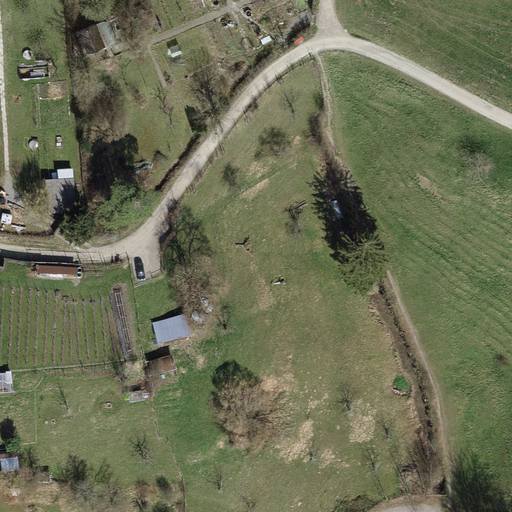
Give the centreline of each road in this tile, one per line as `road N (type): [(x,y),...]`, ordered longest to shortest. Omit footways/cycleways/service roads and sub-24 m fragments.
road 1 (track): [(0,251),(117,254),(142,240),(213,137),(266,78),(329,41)]
road 2 (track): [(329,41),(371,49),(511,120)]
